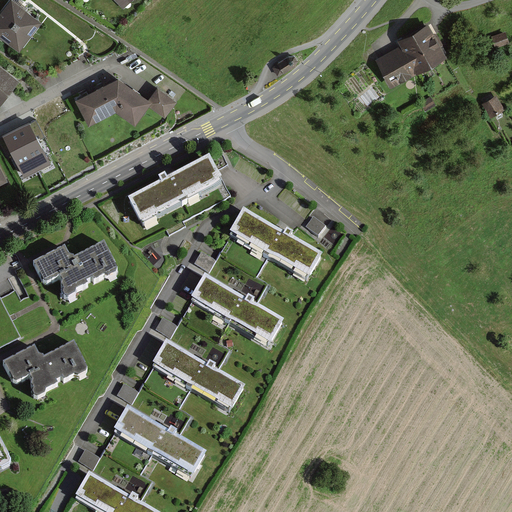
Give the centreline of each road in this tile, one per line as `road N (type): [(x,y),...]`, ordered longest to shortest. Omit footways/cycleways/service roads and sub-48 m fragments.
road 1 (tertiary): [(370,0),(272,95),(0,237)]
road 2 (residential): [(0,118),(108,63)]
